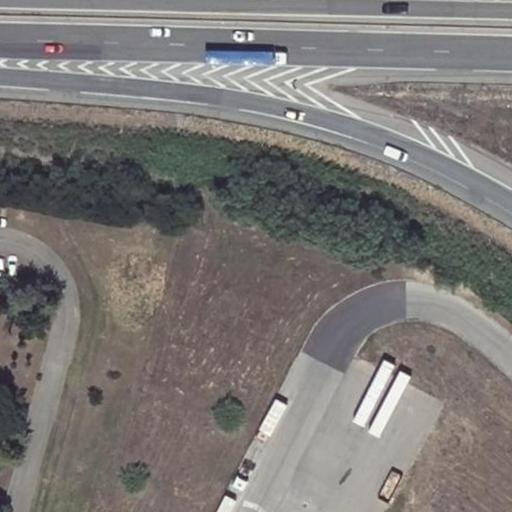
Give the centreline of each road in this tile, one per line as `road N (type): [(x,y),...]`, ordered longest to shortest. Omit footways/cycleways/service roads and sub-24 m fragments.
road 1 (trunk): [(0,78),(165,90),(291,111),(439,162),(511,205)]
road 2 (trunk): [(0,44),(511,54)]
road 3 (trunk): [(511,10),(324,0)]
